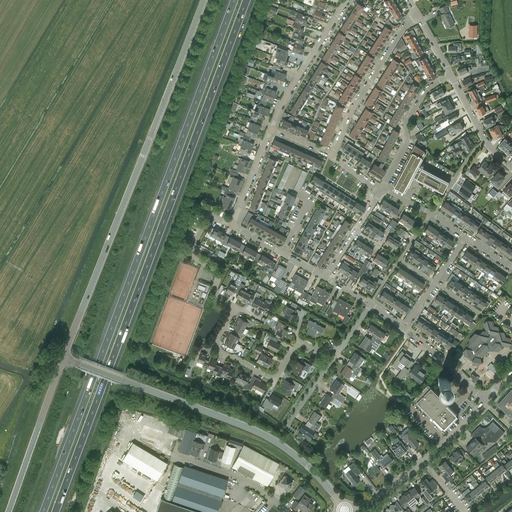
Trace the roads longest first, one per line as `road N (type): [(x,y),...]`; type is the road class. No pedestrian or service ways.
road 1 (motorway): [(234,0),(42,511)]
road 2 (motorway): [(55,511),(246,0)]
road 3 (tertiary): [(62,357),(201,0)]
road 4 (tertiary): [(344,511),(275,440),(62,357)]
road 5 (residential): [(341,348),(317,350),(299,340),(272,380),(214,350),(235,306)]
road 6 (residential): [(331,156),(416,15)]
road 7 (tertiary): [(8,511),(62,357)]
road 8 (residential): [(271,129),(348,0)]
road 9 (residential): [(382,190),(427,89),(450,77)]
road 10 (unclassified): [(286,511),(235,476),(173,455)]
